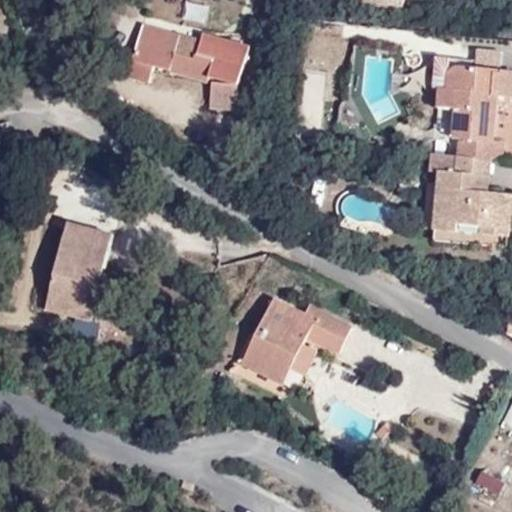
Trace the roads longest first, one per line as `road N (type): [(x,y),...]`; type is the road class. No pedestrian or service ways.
road 1 (unclassified): [(34,116),(82,123),(143,164),(511,353)]
road 2 (residential): [(0,393),(201,482)]
road 3 (residential): [(390,511),(283,451),(199,453)]
